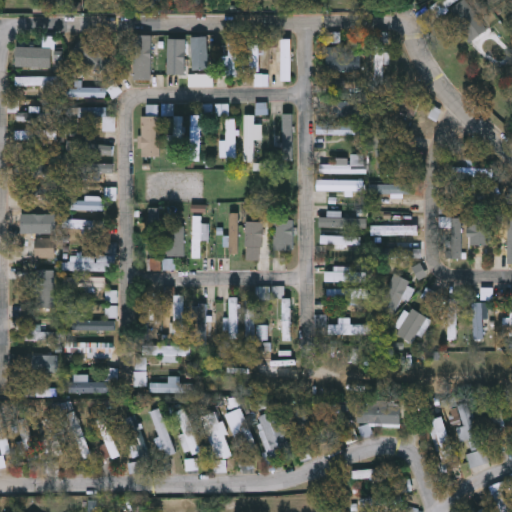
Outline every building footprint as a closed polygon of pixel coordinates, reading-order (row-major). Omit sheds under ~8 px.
[(469,41),(447,9),(459,0),(465,0),(485,30),(469,41)] [(135,81),(135,36),(152,36),(152,81),(135,81)] [(238,77),(229,77),(229,38),(238,38),(238,77)] [(111,61),(100,74),(73,52),(84,39),(111,61)] [(291,40),(291,81),(283,81),(283,40),(291,40)] [(171,43),(208,43),(208,58),(171,58),(171,43)] [(251,46),(260,46),(260,72),(251,72),(251,46)] [(328,72),(328,54),(363,54),(363,72),(328,72)] [(43,61),(40,68),(28,63),(31,56),(43,61)] [(46,62),(57,59),(59,65),(48,68),(46,62)] [(55,88),(16,88),(16,77),(55,77),(55,88)] [(69,88),(107,88),(107,97),(69,97),(69,88)] [(415,116),(395,110),(400,92),(421,98),(415,116)] [(269,114),(257,115),(256,103),(268,103),(269,114)] [(229,105),(229,115),(217,115),(217,105),(229,105)] [(107,108),(107,117),(117,117),(117,131),(104,131),(104,117),(73,117),(73,108),(107,108)] [(40,111),(41,123),(18,125),(17,113),(40,111)] [(293,113),(293,159),(282,159),(282,113),(293,113)] [(161,157),(143,157),(142,116),(160,116),(161,157)] [(173,155),(173,116),(184,116),(184,155),(173,155)] [(245,116),(255,116),(255,125),(263,125),(263,139),(255,139),(255,162),(245,162),(245,116)] [(237,120),(237,161),(227,161),(227,120),(237,120)] [(317,125),(364,125),(364,134),(317,134),(317,125)] [(16,130),(57,130),(57,140),(16,140),(16,130)] [(73,140),(115,148),(113,158),(71,151),(73,140)] [(367,154),(367,173),(321,173),(321,164),(353,164),(353,154),(367,154)] [(15,176),(15,165),(59,165),(59,176),(15,176)] [(113,167),(113,175),(94,175),(94,167),(113,167)] [(411,195),(371,195),(371,185),(411,185),(411,195)] [(67,210),(67,200),(86,201),(86,197),(103,197),(102,211),(67,210)] [(260,233),(260,257),(246,257),(246,210),(258,210),(258,233),(260,233)] [(342,218),(367,218),(367,228),(320,227),(320,217),(328,217),(328,211),(342,211),(342,218)] [(239,213),(239,254),(230,254),(230,213),(239,213)] [(23,230),(23,215),(55,215),(55,230),(23,230)] [(209,240),(202,240),(202,258),(194,258),(194,216),(202,216),(202,224),(209,224),(209,240)] [(441,227),(441,218),(463,218),(463,259),(447,259),(447,227),(441,227)] [(105,229),(65,229),(65,220),(105,220),(105,229)] [(294,220),(294,250),(274,250),(275,220),(294,220)] [(490,220),(490,245),(471,245),(471,220),(490,220)] [(150,259),(142,259),(142,222),(150,222),(150,259)] [(166,256),(166,226),(185,226),(185,256),(166,256)] [(372,226),(419,226),(419,235),(372,235),(372,226)] [(361,236),(361,245),(321,245),(321,236),(361,236)] [(52,260),(39,256),(44,238),(57,241),(52,260)] [(421,248),(421,258),(381,258),(381,248),(421,248)] [(63,262),(71,262),(71,256),(112,256),(112,271),(63,271),(63,262)] [(37,269),(54,269),(54,307),(37,307),(37,269)] [(365,272),(365,282),(326,282),(326,272),(365,272)] [(377,305),(397,274),(412,283),(392,315),(377,305)] [(65,278),(106,278),(106,287),(65,287),(65,278)] [(271,287),(271,300),(257,300),(257,287),(271,287)] [(328,298),(328,289),(367,289),(367,298),(328,298)] [(117,291),(117,303),(106,303),(106,291),(117,291)] [(183,296),(183,337),(175,337),(175,296),(183,296)] [(238,298),(238,338),(229,337),(229,298),(238,298)] [(291,298),(291,340),(282,340),(282,298),(291,298)] [(447,340),(447,299),(458,299),(458,340),(447,340)] [(246,300),(255,300),(255,340),(246,340),(246,300)] [(141,328),(141,302),(150,302),(150,328),(141,328)] [(485,303),(485,339),(474,339),(474,303),(485,303)] [(206,304),(206,344),(197,344),(197,304),(206,304)] [(117,305),(117,318),(106,318),(106,305),(117,305)] [(412,343),(397,335),(413,308),(428,317),(412,343)] [(25,341),(25,331),(60,331),(60,341),(25,341)] [(112,343),(112,358),(88,358),(88,352),(67,352),(67,343),(112,343)] [(162,355),(144,355),(144,346),(190,346),(190,361),(162,361),(162,355)] [(58,355),(58,372),(36,372),(36,355),(58,355)] [(146,370),(135,370),(135,357),(146,357),(146,370)] [(147,371),(147,387),(134,387),(134,371),(147,371)] [(71,391),(71,375),(88,375),(88,383),(104,383),(104,391),(71,391)] [(170,377),(193,376),(193,392),(151,393),(151,383),(170,383),(170,377)] [(24,396),(24,385),(59,385),(59,396),(24,396)] [(487,463),(471,467),(467,454),(472,453),(469,439),(461,441),(458,428),(464,427),(458,405),(470,402),(487,463)] [(401,424),(358,423),(358,403),(401,404),(401,424)] [(340,431),(331,436),(317,410),(326,405),(340,431)] [(496,437),(494,407),(502,407),(505,436),(496,437)] [(191,454),(173,413),(183,408),(202,449),(191,454)] [(225,415),(240,408),(256,445),(241,451),(225,415)] [(167,456),(149,412),(159,409),(176,453),(167,456)] [(0,410),(11,452),(2,455),(0,447),(0,410)] [(257,416),(277,410),(289,446),(269,452),(257,416)] [(295,413),(305,410),(314,443),(304,446),(295,413)] [(207,416),(216,412),(233,455),(219,461),(206,428),(211,426),(207,416)] [(85,459),(67,418),(75,415),(92,456),(85,459)] [(152,459),(143,463),(125,419),(134,416),(152,459)] [(101,445),(104,445),(101,420),(111,418),(117,457),(103,460),(101,445)] [(29,460),(17,421),(27,419),(38,457),(29,460)] [(185,460),(195,458),(198,469),(187,471),(185,460)] [(353,478),(352,470),(386,468),(387,476),(353,478)] [(361,511),(361,497),(397,497),(397,511),(361,511)]
